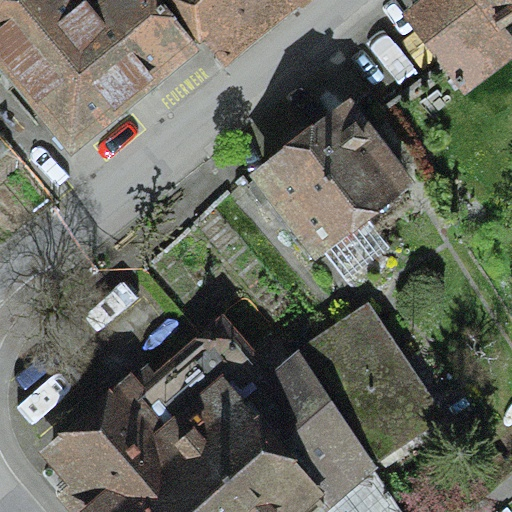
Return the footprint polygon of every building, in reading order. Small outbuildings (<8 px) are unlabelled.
[(166,67),(194,44),(158,0),(111,0),(93,16),(79,0),(0,0),(0,57),(72,144),(111,112),(166,67)] [(174,0),(221,58),(295,0),(174,0)] [(511,0),(480,0),(501,24),(511,18),(505,8),(511,2),(511,0)] [(417,21),(438,48),(462,31),(440,4),(417,21)] [(277,190),(319,246),(362,214),(372,228),(405,203),(395,189),(398,186),(342,110),(248,181),(263,201),(277,190)] [(376,455),(436,415),(366,310),(306,350),(376,455)] [(95,511),(311,511),(370,463),(300,354),(274,378),(222,320),(150,385),(182,422),(169,433),(128,385),(51,449),(102,507),(95,511)]
